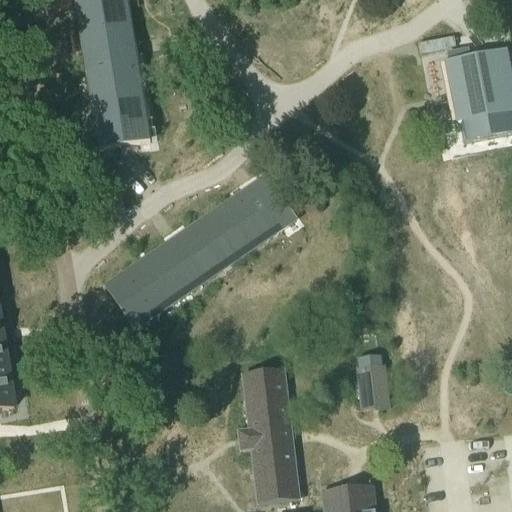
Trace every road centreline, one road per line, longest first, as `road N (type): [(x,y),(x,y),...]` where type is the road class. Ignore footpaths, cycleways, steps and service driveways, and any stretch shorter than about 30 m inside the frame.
road 1 (residential): [(104,511),(71,311),(80,263),(157,202),(228,167),(284,110)]
road 2 (residential): [(284,110),(357,48),(410,33),(451,0)]
road 3 (residential): [(284,110),(232,59),(192,0)]
